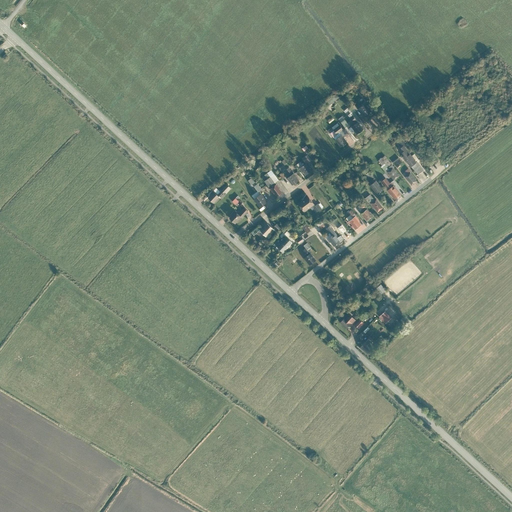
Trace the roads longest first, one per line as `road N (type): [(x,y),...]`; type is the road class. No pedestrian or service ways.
road 1 (secondary): [(3,27),(231,239)]
road 2 (secondary): [(290,292),(511,497)]
road 3 (residential): [(290,292),(438,169)]
road 4 (residential): [(231,239),(372,131)]
